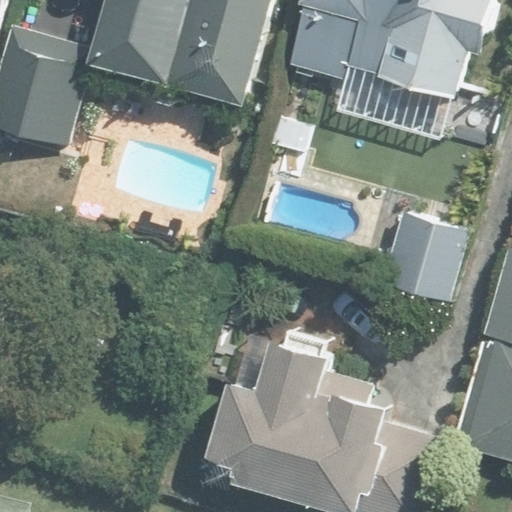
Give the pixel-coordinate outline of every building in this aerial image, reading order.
[(0,0),(0,22),(15,26),(21,0),(0,0)] [(117,0),(104,47),(27,26),(0,125),(0,131),(79,153),(103,63),(263,108),(293,0),(117,0)] [(511,0),(313,0),(297,68),(349,81),(345,96),(440,120),(444,117),(448,114),(451,111),(455,107),(458,104),(461,101),(464,97),(467,93),(470,89),(472,85),(475,82),(477,77),(479,73),(481,69),(483,65),(485,60),(487,56),(488,51),(490,47),(491,42),(492,38),(493,37),(495,36),(497,34),(498,33),(500,31),(502,30),(503,28),(504,26),(506,25),(507,23),(508,21),(509,19),(510,17),(511,15),(511,13),(511,10),(511,0)] [(326,122),(291,112),(275,167),(310,177),(326,122)] [(0,380),(36,260),(0,249),(0,380)] [(511,279),(465,443),(511,456),(511,279)] [(344,351),(347,340),(298,326),(295,337),(261,328),(220,475),(349,511),(435,511),(460,423),(383,401),(391,376),(354,366),(357,355),(344,351)]
